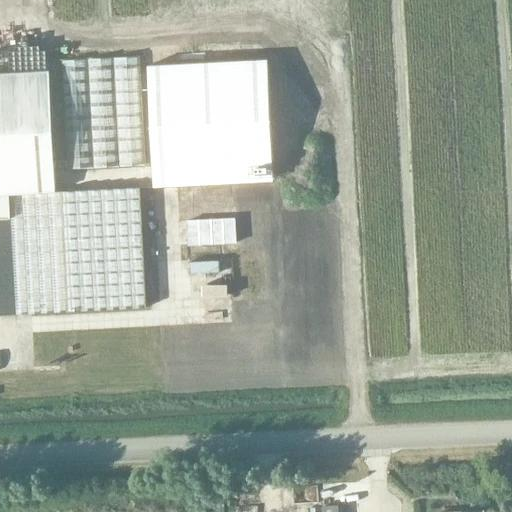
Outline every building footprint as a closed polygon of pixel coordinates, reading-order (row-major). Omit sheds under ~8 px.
[(140,56),(62,60),(68,169),(146,164),(140,56)] [(267,59),(147,66),(153,187),(273,181),(267,59)] [(0,73),(0,315),(16,315),(10,195),(55,192),(49,71),(0,73)] [(10,195),(16,315),(144,308),(137,188),(55,192),(10,195)] [(274,202),(247,203),(247,215),(275,214),(274,202)] [(276,234),(248,235),(248,247),(276,246),(276,234)] [(277,266),(249,267),(250,279),(278,278),(277,266)]
